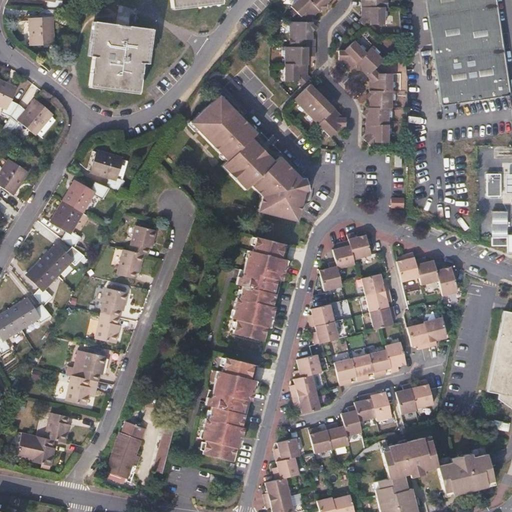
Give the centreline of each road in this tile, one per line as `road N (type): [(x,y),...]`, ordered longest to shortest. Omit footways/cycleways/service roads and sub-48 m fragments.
road 1 (residential): [(73,495),(188,213),(171,200)]
road 2 (residential): [(268,427),(314,249),(348,209)]
road 3 (residential): [(247,0),(155,110),(103,123),(88,115)]
road 4 (residential): [(224,84),(348,209)]
road 5 (residential): [(268,427),(332,411),(355,388),(430,369)]
road 6 (unknown): [(499,269),(478,401),(511,426)]
road 7 (residential): [(354,157),(355,109),(327,76),(328,22),(348,0)]
road 8 (residential): [(0,257),(88,115)]
road 9 (residential): [(389,225),(511,274)]
